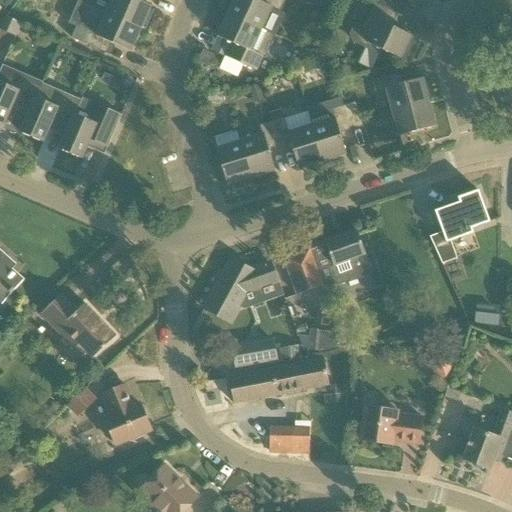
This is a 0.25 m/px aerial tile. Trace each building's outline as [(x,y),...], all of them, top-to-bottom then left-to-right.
[(112,0),(106,14),(141,29),(142,28),(146,29),(154,10),(150,9),(151,7),(136,0),(112,0)] [(233,0),(227,14),(262,30),(272,9),(280,13),(286,1),(283,0),(257,0),(256,0),(233,0)] [(398,14),(375,3),(368,17),(365,26),(356,22),(350,34),(353,42),(380,55),(382,50),(400,59),(401,57),(405,58),(408,52),(409,53),(412,47),(410,46),(413,40),(410,39),(411,36),(392,27),(398,14)] [(141,29),(106,14),(92,7),(82,29),(77,27),(72,38),(106,54),(111,43),(131,52),(141,29)] [(276,36),(262,30),(227,14),(217,36),(224,40),(218,53),(256,71),(262,58),(265,59),(276,36)] [(510,40),(503,31),(492,40),(499,49),(510,40)] [(323,34),(308,67),(330,63),(323,34)] [(204,50),(198,62),(210,67),(215,55),(204,50)] [(386,90),(393,113),(429,103),(423,79),(402,84),(399,73),(374,80),(378,92),(386,90)] [(36,98),(41,88),(15,77),(10,87),(0,82),(0,123),(4,126),(10,112),(12,113),(16,111),(17,109),(28,114),(29,114),(36,98)] [(200,100),(204,111),(228,104),(225,92),(200,100)] [(29,114),(28,114),(20,133),(43,142),(49,129),(51,130),(55,128),(56,126),(67,131),(68,131),(75,115),(79,105),(54,94),(50,104),(36,98),(29,114)] [(356,102),(344,106),(351,131),(363,127),(356,102)] [(436,127),(429,103),(393,113),(399,137),(436,127)] [(68,131),(67,131),(59,149),(82,159),(88,146),(90,146),(94,145),(95,143),(108,148),(122,115),(96,104),(89,121),(75,115),(68,131)] [(344,106),(332,110),(331,110),(334,119),(312,126),(323,162),(347,155),(340,134),(351,131),(344,106)] [(291,143),(293,150),(299,169),(323,162),(312,126),(289,133),(285,118),(272,122),(280,146),(291,143)] [(240,142),(252,178),(275,171),(269,150),(280,146),(272,122),(260,126),(263,134),(240,142)] [(228,185),(252,178),(240,142),(216,149),(228,185)] [(451,241),(473,232),(471,228),(489,222),(478,192),(457,198),(459,203),(435,212),(443,232),(446,243),(451,241)] [(358,277),(359,278),(372,273),(365,254),(366,254),(357,231),(325,243),(333,265),(328,266),(334,283),(358,277)] [(443,232),(430,237),(442,263),(457,258),(451,241),(446,243),(443,232)] [(310,248),(286,257),(284,258),(297,296),(323,286),(310,248)] [(3,304),(24,281),(12,270),(16,266),(0,251),(0,313),(6,307),(3,304)] [(272,259),(245,268),(231,260),(204,308),(231,324),(248,292),(252,294),(280,285),(272,259)] [(41,315),(61,336),(66,331),(93,359),(116,337),(85,304),(77,312),(61,296),(41,315)] [(455,362),(448,357),(458,340),(443,331),(433,349),(428,346),(419,362),(434,370),(433,372),(444,379),(445,378),(446,378),(455,362)] [(236,367),(276,359),(272,340),(233,348),(236,367)] [(299,346),(281,349),(283,363),(302,359),(299,346)] [(324,359),(229,378),(234,404),(329,385),(324,359)] [(143,385),(145,402),(161,401),(160,384),(143,385)] [(140,404),(134,407),(125,385),(102,395),(111,417),(105,419),(116,445),(134,438),(135,441),(147,436),(145,433),(152,431),(140,404)] [(86,389),(72,402),(68,406),(77,417),(96,400),(86,389)] [(398,411),(396,411),(394,407),(390,406),(386,406),(383,409),(365,407),(360,441),(393,445),(394,441),(419,445),(423,418),(397,415),(398,411)] [(319,410),(314,458),(334,460),(339,412),(319,410)] [(511,412),(505,410),(502,420),(495,437),(476,430),(465,460),(474,463),(475,467),(482,470),(486,468),(489,469),(491,462),(505,467),(509,458),(511,459),(511,412)] [(306,455),(306,427),(265,426),(265,454),(306,455)] [(184,511),(199,498),(165,465),(151,480),(149,478),(144,477),(139,478),(135,482),(134,487),(135,492),(146,502),(149,500),(161,511),(184,511)]
